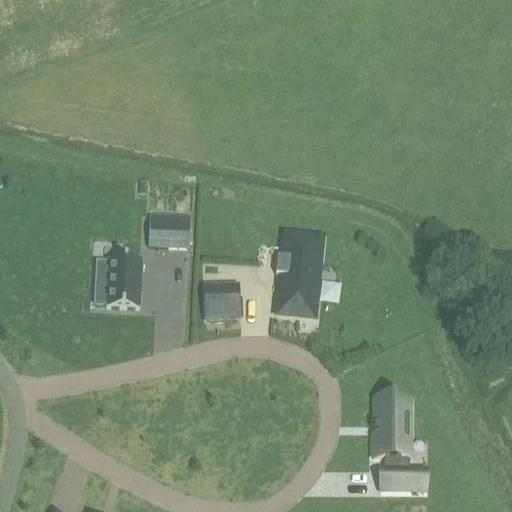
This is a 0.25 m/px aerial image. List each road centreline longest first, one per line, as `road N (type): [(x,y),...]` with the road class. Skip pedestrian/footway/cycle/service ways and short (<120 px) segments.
road 1 (unclassified): [(10,395),(241,344),(314,367),(328,389),(326,448),(300,485),(267,510),(247,511)]
road 2 (unclassified): [(216,511),(89,465),(16,416)]
